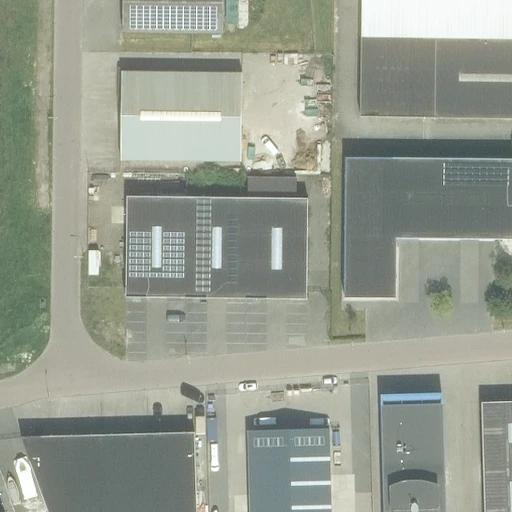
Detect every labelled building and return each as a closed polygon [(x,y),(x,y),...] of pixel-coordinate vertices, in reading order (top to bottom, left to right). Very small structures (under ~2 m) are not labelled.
[(123,0),(123,33),(224,34),(224,0),(123,0)] [(511,0),(362,0),(360,118),(435,119),(511,119),(511,0)] [(122,73),(121,161),(241,163),(242,74),(122,73)] [(511,159),(346,158),(345,299),(397,299),(397,239),(511,240),(511,159)] [(308,299),(307,299),(308,199),(297,199),(297,180),(248,179),(248,199),(247,300),(267,300),(267,299),(308,300),(308,299)] [(187,299),(188,234),(188,198),(127,197),(126,288),(126,299),(187,299)] [(247,300),(248,199),(188,198),(188,234),(187,299),(247,300)] [(511,511),(511,402),(482,403),(485,511),(511,511)] [(445,511),(443,409),(382,410),(385,511),(445,511)] [(331,511),(330,430),(240,432),(241,511),(331,511)] [(197,511),(196,433),(22,438),(48,511),(197,511)]
